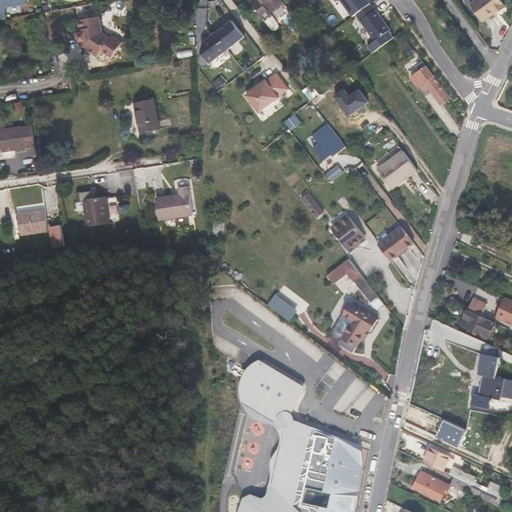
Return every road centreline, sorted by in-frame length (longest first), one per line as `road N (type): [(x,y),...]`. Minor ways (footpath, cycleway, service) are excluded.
road 1 (residential): [(377,511),(420,301),(477,111)]
road 2 (residential): [(0,184),(152,161)]
road 3 (unknown): [(431,258),(362,168),(340,171)]
road 4 (residential): [(483,101),(404,0)]
